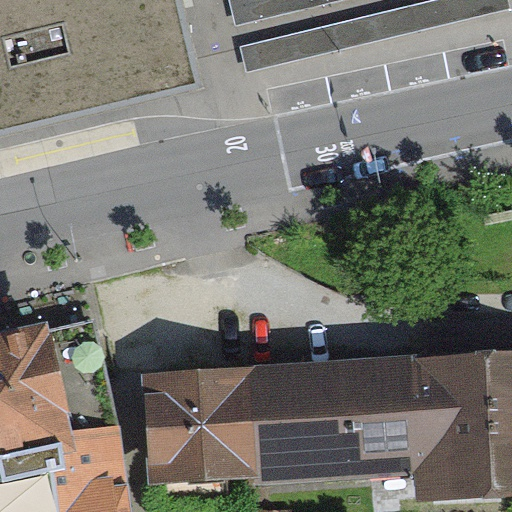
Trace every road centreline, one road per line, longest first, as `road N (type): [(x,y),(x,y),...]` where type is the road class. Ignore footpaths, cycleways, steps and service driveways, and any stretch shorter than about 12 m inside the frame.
road 1 (residential): [(282,153),(0,214)]
road 2 (residential): [(511,104),(282,153)]
